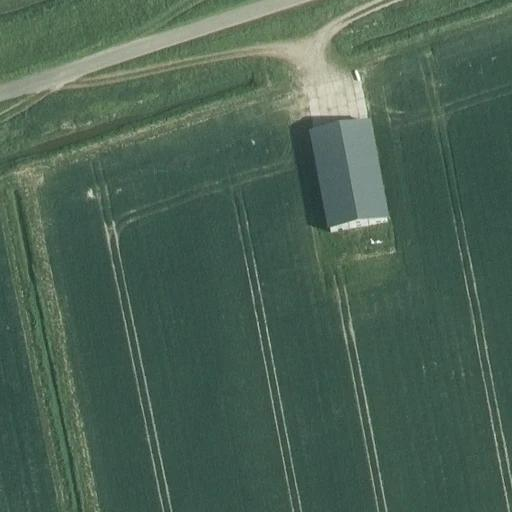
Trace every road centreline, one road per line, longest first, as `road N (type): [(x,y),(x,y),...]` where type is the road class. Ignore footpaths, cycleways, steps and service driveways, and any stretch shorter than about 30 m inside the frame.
road 1 (track): [(0,122),(44,95),(46,78),(58,88),(274,49),(298,49),(317,74)]
road 2 (unclassified): [(0,94),(287,0)]
road 3 (track): [(386,0),(317,35),(311,49),(328,127)]
